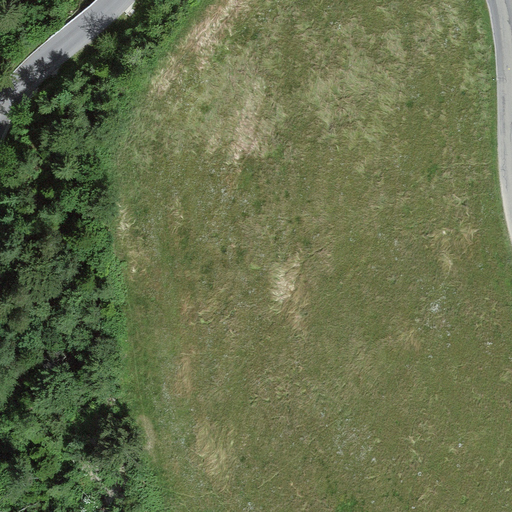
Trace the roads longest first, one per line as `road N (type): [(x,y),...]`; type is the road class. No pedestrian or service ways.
road 1 (tertiary): [(0,111),(121,0)]
road 2 (tertiary): [(505,0),(511,148)]
